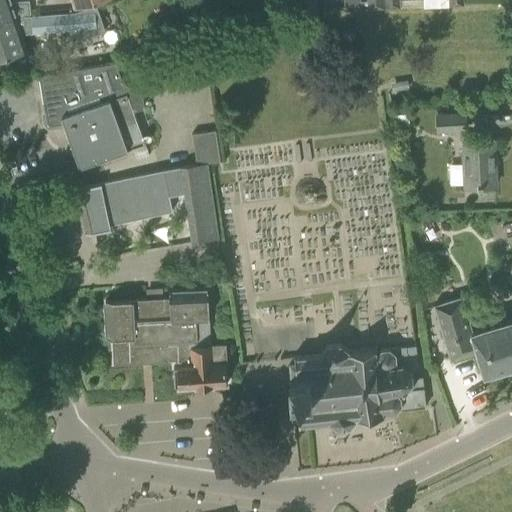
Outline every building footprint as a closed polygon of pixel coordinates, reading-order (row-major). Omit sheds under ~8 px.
[(0,0),(0,22),(23,15),(32,14),(29,0),(23,0),(11,1),(10,0),(0,0)] [(70,0),(74,9),(103,0),(70,0)] [(298,0),(300,12),(317,10),(315,0),(298,0)] [(383,7),(382,0),(366,0),(367,8),(383,7)] [(23,15),(0,22),(0,59),(27,50),(22,35),(30,32),(30,33),(75,29),(78,40),(104,31),(95,4),(74,11),(32,14),(23,15)] [(38,75),(44,112),(45,112),(47,122),(48,123),(49,124),(50,125),(51,125),(64,123),(79,166),(144,143),(132,110),(143,106),(143,99),(141,93),(138,87),(134,83),(124,86),(116,62),(38,75)] [(406,80),(390,83),(391,91),(408,89),(406,80)] [(434,113),(435,132),(466,130),(465,112),(434,113)] [(191,133),(195,163),(195,164),(219,160),(215,130),(191,133)] [(460,142),(462,186),(496,185),(494,140),(460,142)] [(168,195),(183,192),(179,166),(175,166),(75,188),(85,233),(110,228),(109,223),(171,210),(168,195)] [(178,385),(178,388),(227,384),(224,343),(210,344),(208,318),(207,290),(169,292),(169,297),(105,301),(107,339),(112,339),(113,365),(171,361),(171,360),(176,360),(177,367),(173,367),(174,386),(178,385)] [(433,304),(444,340),(450,359),(477,351),(484,374),(511,365),(511,316),(471,329),(461,295),(433,304)] [(300,423),(298,425),(299,426),(330,423),(337,429),(350,427),(357,421),(383,417),(385,415),(384,414),(396,412),(397,410),(426,406),(422,376),(411,376),(411,369),(417,365),(414,345),(379,347),(375,351),(375,349),(350,351),(339,342),(326,343),(319,353),(297,355),(295,353),(293,356),(295,358),(295,364),(288,364),(293,416),(299,416),(300,423)]
